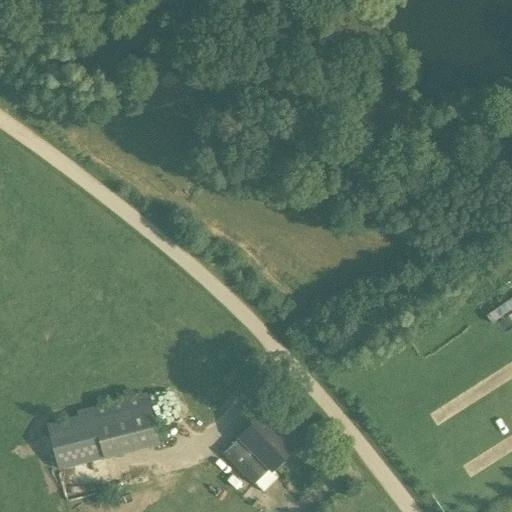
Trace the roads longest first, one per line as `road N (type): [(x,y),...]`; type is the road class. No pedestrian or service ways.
road 1 (track): [(279,352),(211,283),(0,119)]
road 2 (track): [(412,511),(279,352)]
